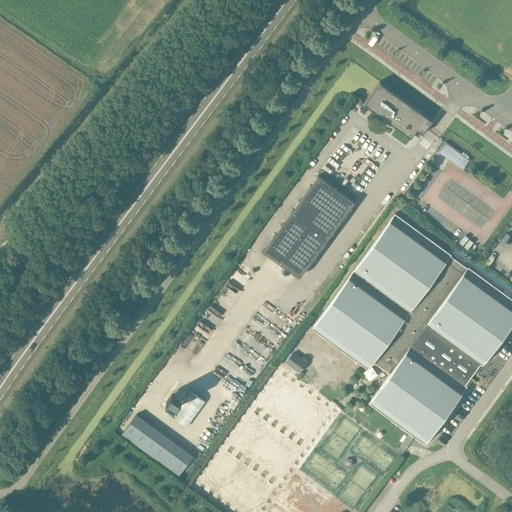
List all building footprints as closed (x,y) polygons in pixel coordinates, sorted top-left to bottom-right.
[(364,102),(365,103),(411,137),(412,136),(416,130),(420,133),(422,131),(423,132),(422,132),(423,133),(433,119),(380,81),(364,102)] [(462,169),(469,160),(445,143),(439,152),(462,169)] [(265,248),(301,275),(355,201),(318,174),(265,248)] [(451,253),(395,212),(312,327),(368,368),(373,361),(390,373),(369,402),(425,443),(467,385),(465,384),(481,363),(482,365),(511,323),(511,297),(468,266),(468,267),(451,254),(451,253)] [(308,361),(293,351),(285,362),(300,373),(308,361)] [(205,400),(178,380),(159,406),(186,426),(205,400)]
